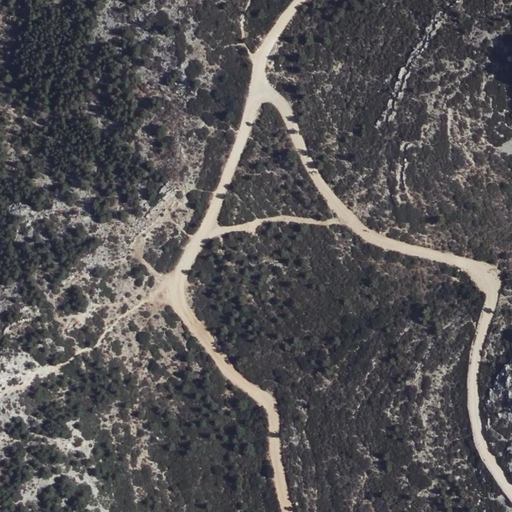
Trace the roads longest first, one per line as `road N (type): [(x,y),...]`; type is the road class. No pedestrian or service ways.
road 1 (track): [(511,494),(481,442),(474,405),(489,283),(475,268),(388,243),(346,218),(310,168),(283,105),(257,94)]
road 2 (track): [(287,511),(271,406),(236,380),(177,296),(257,94)]
road 3 (track): [(203,233),(282,218),(346,218)]
